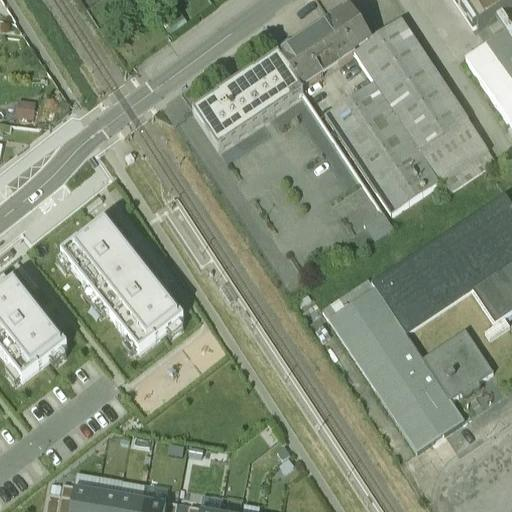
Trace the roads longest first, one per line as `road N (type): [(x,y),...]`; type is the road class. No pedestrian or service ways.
road 1 (residential): [(274,0),(95,133),(0,221)]
road 2 (unknown): [(159,85),(290,287)]
road 3 (track): [(95,133),(3,0)]
